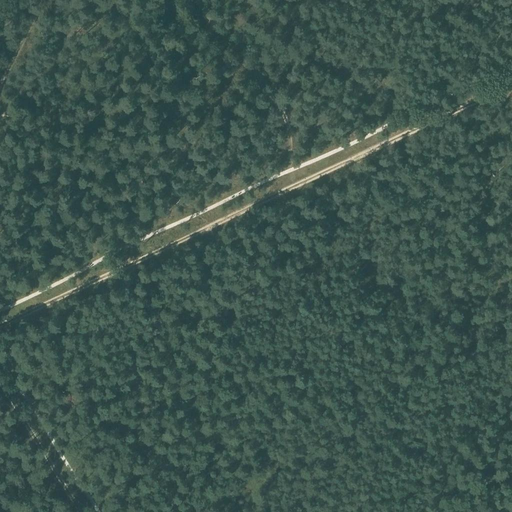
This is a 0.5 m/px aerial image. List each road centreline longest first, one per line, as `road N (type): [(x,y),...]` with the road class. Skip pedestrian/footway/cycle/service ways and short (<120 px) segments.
road 1 (track): [(0,325),(511,83)]
road 2 (track): [(288,189),(285,116),(190,0)]
road 3 (track): [(0,381),(80,511)]
